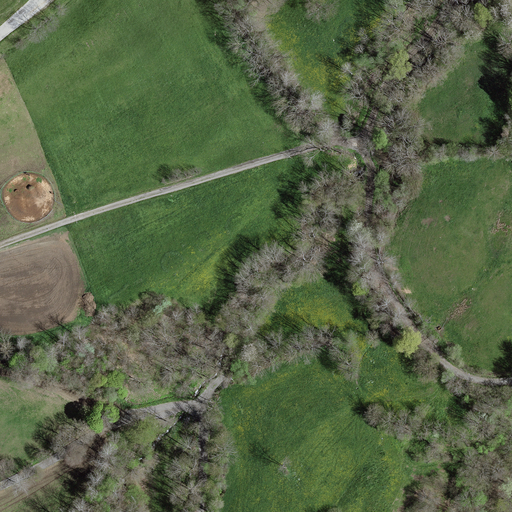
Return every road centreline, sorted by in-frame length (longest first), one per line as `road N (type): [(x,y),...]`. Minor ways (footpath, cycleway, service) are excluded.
road 1 (track): [(0,246),(291,153),(356,143),(374,168),(361,261),(440,358),(489,380),(511,378)]
road 2 (track): [(0,487),(132,417),(161,407),(186,410),(197,437),(194,511)]
